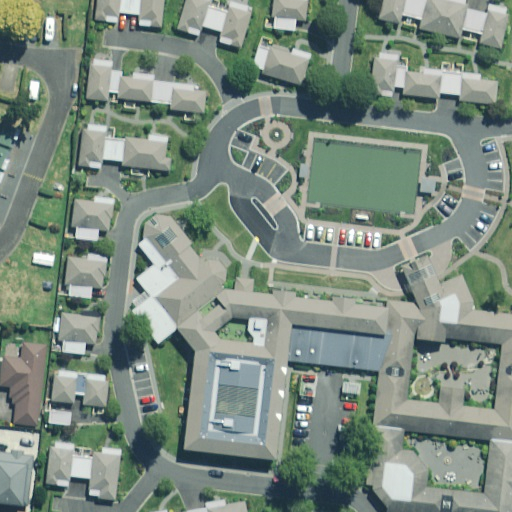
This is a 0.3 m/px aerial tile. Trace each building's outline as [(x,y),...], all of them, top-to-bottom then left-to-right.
[(94,0),(92,19),(117,22),(118,11),(138,13),(137,24),(159,26),(161,0),(94,0)] [(208,0),(181,0),(173,28),(197,35),(200,25),(219,31),(216,41),(237,48),(248,12),(226,5),(224,11),(207,6),(208,0)] [(304,0),(270,0),(268,16),(274,16),(273,26),(291,28),(292,18),(303,20),(304,0)] [(381,0),(377,17),(397,22),(400,13),(419,18),(417,27),(458,38),(460,28),(479,32),(477,42),(498,48),(507,14),(484,8),(482,15),(466,10),(467,4),(451,0),(381,0)] [(307,58),(268,45),(267,49),(257,46),(251,65),(260,68),(258,72),(298,85),(307,58)] [(458,103),(493,107),(496,83),(460,79),(460,75),(439,73),(439,77),(404,73),(405,64),(395,63),(395,57),(372,55),(368,90),(380,92),(381,86),(393,88),(393,83),(403,84),(401,97),(438,101),(438,93),(458,96),(458,103)] [(86,64),(83,98),(105,100),(106,90),(114,91),(114,96),(169,101),(169,108),(201,111),(203,91),(172,88),(172,83),(106,77),(107,66),(86,64)] [(5,123),(0,134),(0,145),(10,149),(18,129),(5,123)] [(103,131),(80,129),(76,166),(98,168),(99,158),(120,160),(120,165),(168,169),(169,158),(162,157),(163,143),(103,137),(103,131)] [(9,151),(0,148),(0,169),(2,171),(9,151)] [(110,203),(71,198),(67,224),(75,226),(74,235),(94,237),(95,228),(107,230),(110,203)] [(511,315),(470,309),(471,302),(458,275),(437,285),(424,254),(398,266),(414,303),(385,301),(385,306),(249,291),(250,280),(232,278),(231,288),(219,287),(184,244),(188,241),(166,215),(153,214),(141,223),(140,237),(135,244),(150,264),(133,279),(172,328),(190,349),(179,448),(271,458),(282,362),(375,372),(363,484),(383,511),(511,511),(511,508),(511,315)] [(105,262),(65,257),(62,284),(70,285),(69,294),(88,296),(89,287),(101,289),(105,262)] [(98,318),(58,313),(55,340),(63,341),(62,350),(81,352),(82,343),(94,345),(98,318)] [(46,347),(22,344),(20,361),(3,359),(0,381),(0,387),(10,389),(9,405),(15,405),(13,425),(37,428),(46,347)] [(106,381),(52,376),(49,401),(70,403),(72,392),(81,393),(80,404),(103,407),(106,381)] [(66,413),(48,411),(47,422),(65,423),(66,413)] [(71,450),(48,447),(44,484),(67,486),(68,475),(87,477),(85,497),(113,500),(117,454),(90,452),(89,458),(70,456),(71,450)] [(24,511),(32,455),(10,452),(9,455),(0,454),(0,505),(16,507),(15,511),(24,511)] [(243,511),(241,502),(189,511),(243,511)]
